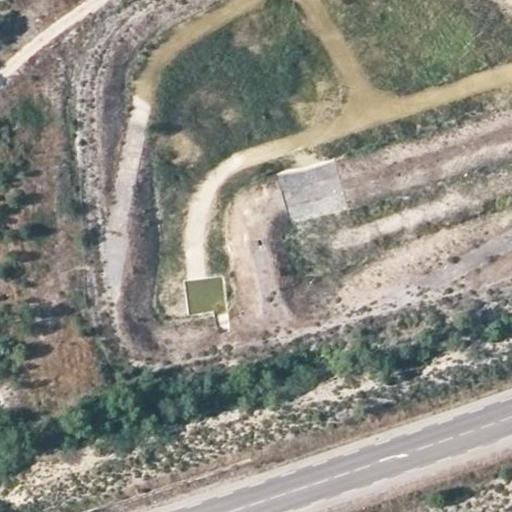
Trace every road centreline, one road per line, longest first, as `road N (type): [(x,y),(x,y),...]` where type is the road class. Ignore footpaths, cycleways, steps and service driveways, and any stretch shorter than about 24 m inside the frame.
road 1 (track): [(104,287),(130,133),(156,62),(250,0)]
road 2 (primary): [(227,511),(511,412)]
road 3 (track): [(305,0),(370,114),(511,72)]
road 4 (track): [(0,76),(105,0)]
